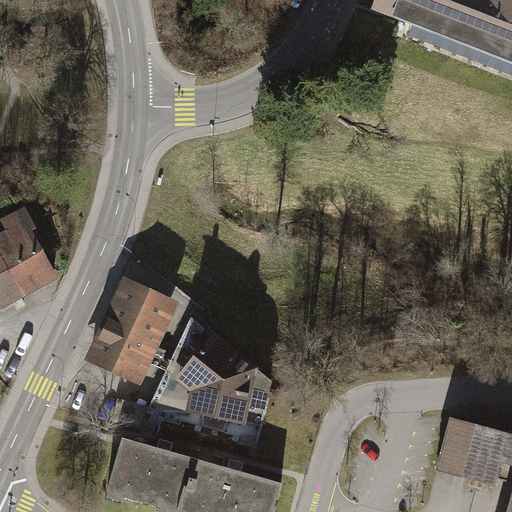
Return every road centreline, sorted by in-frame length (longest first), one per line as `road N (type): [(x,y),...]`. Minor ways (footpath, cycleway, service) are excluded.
road 1 (secondary): [(0,472),(104,248),(133,147),(133,106)]
road 2 (tertiary): [(328,0),(288,66),(259,88),(225,103),(133,106)]
